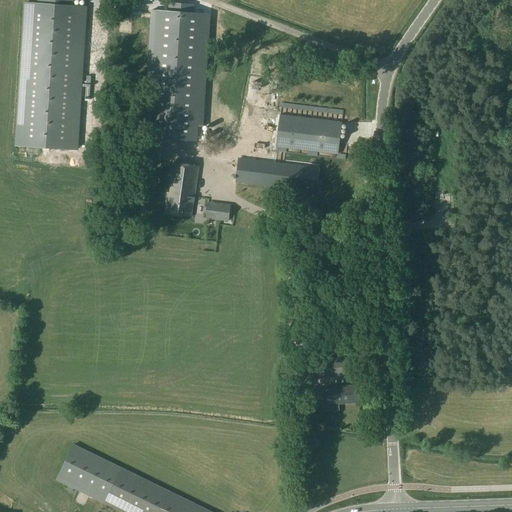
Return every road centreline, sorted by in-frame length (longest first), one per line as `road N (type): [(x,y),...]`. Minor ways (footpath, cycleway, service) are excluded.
road 1 (tertiary): [(396,508),(380,113),(386,72)]
road 2 (unclassified): [(386,72),(205,0)]
